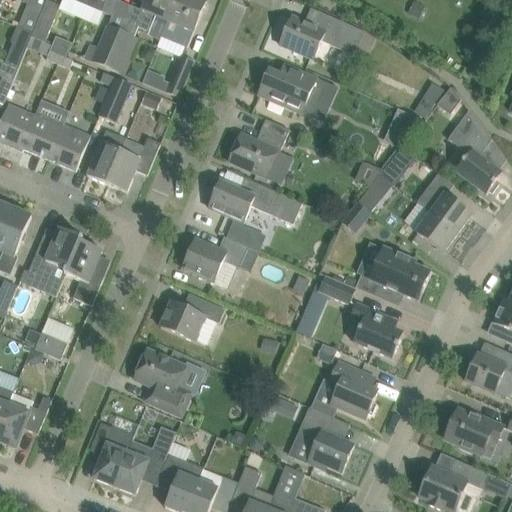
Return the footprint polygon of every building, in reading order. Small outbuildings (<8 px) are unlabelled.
[(22,24),(20,30),(33,35),(47,1),(47,0),(23,0),(23,2),(34,7),(26,25),(22,24)] [(91,0),(88,8),(114,18),(121,0),(91,0)] [(156,17),(169,23),(178,0),(147,0),(136,28),(146,32),(149,33),(156,17)] [(198,0),(178,0),(169,23),(162,38),(178,45),(188,49),(207,3),(198,0)] [(33,35),(31,39),(44,44),(45,44),(61,7),(47,1),(33,35)] [(414,3),(408,15),(420,21),(426,9),(414,3)] [(500,5),(496,14),(505,18),(509,9),(500,5)] [(280,47),(314,62),(322,43),(354,57),(364,34),(352,28),(322,15),(316,29),(292,19),(280,47)] [(14,50),(7,66),(18,70),(31,39),(33,35),(20,30),(17,28),(11,43),(14,50)] [(85,60),(105,69),(120,33),(107,28),(98,49),(90,46),(85,60)] [(120,33),(105,69),(119,75),(134,39),(120,33)] [(46,61),(58,66),(62,58),(50,53),(46,61)] [(62,58),(58,66),(70,71),(73,63),(62,58)] [(166,95),(180,100),(195,64),(181,59),(166,95)] [(18,70),(7,66),(0,63),(0,77),(3,79),(0,85),(0,96),(6,99),(18,70)] [(132,74),(142,78),(145,69),(136,65),(132,74)] [(284,108),(302,116),(313,121),(328,85),(285,67),(280,77),(269,72),(259,97),(270,102),(267,109),(281,115),(284,108)] [(101,84),(112,88),(115,80),(104,75),(101,84)] [(115,80),(112,88),(99,118),(116,125),(132,87),(115,80)] [(434,86),(430,93),(441,99),(445,93),(434,86)] [(451,90),(437,107),(450,117),(462,103),(451,90)] [(144,105),(158,111),(162,101),(149,94),(144,105)] [(0,129),(0,144),(22,154),(38,116),(36,115),(35,118),(9,107),(2,124),(0,129)] [(400,112),(386,143),(402,150),(403,150),(424,123),(400,112)] [(503,175),(502,174),(486,162),(486,157),(483,155),(492,142),(470,113),(448,141),(469,157),(456,174),(487,197),(489,194),(492,196),(500,186),(497,183),(503,175)] [(24,151),(49,162),(64,127),(38,116),(22,154),(23,154),(24,151)] [(160,122),(155,134),(163,137),(168,125),(160,122)] [(230,164),(248,172),(266,180),(278,153),(280,154),(290,132),(285,130),(266,122),(257,143),(242,136),(230,164)] [(64,127),(49,162),(77,174),(84,155),(91,138),(64,127)] [(108,187),(122,153),(126,142),(106,134),(88,178),(108,187)] [(122,153),(108,187),(127,195),(137,173),(148,178),(161,146),(150,142),(149,142),(145,149),(137,146),(132,158),(122,153)] [(402,150),(391,165),(404,175),(416,160),(403,150),(402,150)] [(364,164),(356,181),(371,188),(380,178),(384,173),(364,164)] [(384,173),(380,178),(394,188),(404,175),(391,165),(390,165),(384,173)] [(438,177),(417,205),(458,236),(472,216),(447,198),(454,189),(438,177)] [(277,194),(270,191),(251,183),(246,196),(221,185),(210,210),(228,218),(244,225),(251,208),(268,215),(288,224),(294,227),(303,206),(297,203),(277,194)] [(369,192),(357,206),(371,216),(383,202),(369,192)] [(8,204),(0,222),(0,252),(4,255),(0,264),(0,272),(10,277),(18,259),(15,258),(24,237),(32,219),(23,215),(24,211),(8,204)] [(357,205),(342,226),(356,237),(371,216),(357,206),(357,205)] [(458,236),(417,205),(404,223),(418,233),(417,235),(444,255),(458,236)] [(65,276),(67,277),(82,240),(60,230),(51,253),(40,248),(29,274),(51,283),(57,268),(66,272),(65,276)] [(183,271),(215,285),(228,290),(237,270),(239,271),(243,262),(249,249),(243,247),(225,239),(219,252),(196,241),(183,271)] [(82,240),(67,277),(81,283),(77,292),(74,300),(93,308),(104,281),(93,277),(103,253),(83,244),(84,241),(82,240)] [(405,297),(417,303),(418,303),(430,274),(414,267),(416,263),(384,250),(371,280),(362,276),(359,283),(356,291),(400,309),(405,297)] [(314,292),(319,294),(350,307),(356,291),(346,286),(333,280),(326,277),(325,278),(321,276),(314,292)] [(299,278),(293,293),(304,298),(310,283),(299,278)] [(349,279),(346,286),(356,291),(359,283),(349,279)] [(0,294),(0,310),(8,314),(18,289),(4,284),(0,294)] [(172,304),(168,313),(165,312),(160,324),(163,326),(161,329),(196,344),(206,320),(219,326),(226,311),(216,307),(197,299),(192,312),(172,304)] [(511,305),(506,303),(495,326),(510,333),(506,344),(511,346),(511,305)] [(354,344),(374,353),(393,361),(404,336),(395,332),(398,324),(376,314),(357,306),(351,319),(363,324),(354,344)] [(306,309),(295,334),(310,340),(321,315),(306,309)] [(31,331),(27,342),(37,347),(42,336),(31,331)] [(68,346),(42,335),(42,336),(37,347),(35,351),(43,354),(44,355),(61,362),(68,346)] [(278,344),(267,341),(265,352),(276,355),(278,344)] [(323,346),(317,361),(331,367),(337,352),(323,346)] [(466,383),(495,396),(506,372),(511,375),(511,356),(496,349),(490,362),(478,356),(466,383)] [(41,362),(44,355),(43,354),(35,351),(32,350),(27,362),(34,365),(41,362)] [(138,373),(135,381),(138,383),(151,389),(145,403),(164,411),(182,419),(192,395),(197,398),(207,374),(189,365),(187,369),(166,360),(148,352),(146,356),(142,357),(139,365),(140,369),(138,373)] [(332,406),(348,413),(366,421),(378,395),(371,392),(375,381),(339,365),(330,385),(339,389),(332,406)] [(0,428),(9,407),(13,396),(0,391),(0,390),(0,428)] [(9,407),(0,428),(0,443),(16,450),(24,430),(38,436),(53,403),(44,399),(39,412),(32,409),(34,404),(13,396),(9,407)] [(272,396),(269,413),(297,420),(301,403),(272,396)] [(315,449),(308,466),(326,473),(328,470),(342,476),(355,447),(328,435),(334,420),(310,409),(296,440),(315,449)] [(504,429),(480,418),(479,421),(458,412),(455,418),(452,417),(445,433),(448,434),(445,441),(461,447),(460,450),(472,455),(473,453),(483,457),(489,442),(497,445),(504,429)] [(102,426),(91,452),(104,457),(94,481),(115,489),(129,455),(133,444),(135,439),(134,439),(139,427),(116,419),(112,430),(102,426)] [(160,428),(152,450),(170,456),(178,434),(160,428)] [(232,443),(244,447),(248,437),(236,433),(232,443)] [(262,444),(258,440),(252,440),(248,444),(249,450),(253,454),(258,454),(262,449),(262,444)] [(129,455),(115,489),(136,497),(143,479),(145,475),(160,480),(163,470),(168,458),(133,444),(129,455)] [(163,470),(160,480),(174,487),(173,490),(165,509),(172,511),(187,511),(204,471),(186,464),(169,457),(168,458),(163,470)] [(479,500),(484,487),(508,497),(511,487),(511,486),(454,461),(454,462),(457,464),(451,477),(433,469),(419,499),(429,503),(427,506),(441,511),(445,511),(446,510),(450,511),(455,511),(464,493),(479,500)] [(234,498),(230,507),(242,511),(269,511),(270,511),(251,503),(262,475),(246,469),(240,485),(234,498)] [(204,471),(187,511),(210,511),(219,492),(234,498),(240,485),(204,471)] [(270,511),(269,511),(323,511),(296,501),(293,507),(274,499),(270,511)]
